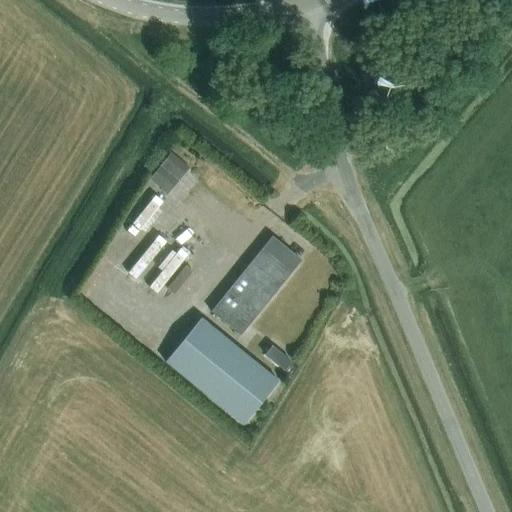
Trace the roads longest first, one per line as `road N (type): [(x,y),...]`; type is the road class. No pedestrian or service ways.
road 1 (unclassified): [(486,511),(344,169),(309,2)]
road 2 (unclassified): [(108,0),(185,17),(309,2)]
road 3 (track): [(300,182),(170,79)]
